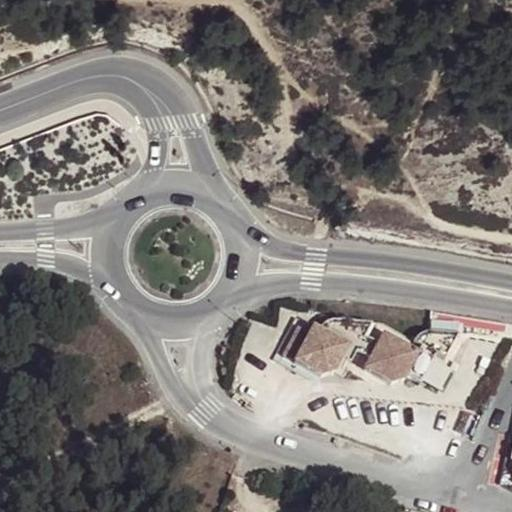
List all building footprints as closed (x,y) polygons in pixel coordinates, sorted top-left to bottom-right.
[(365,336),(372,323),(336,319),(335,319),(334,319),(333,319),(332,319),(331,319),(330,319),(329,320),(328,320),(327,320),(326,321),(325,321),(324,322),(323,323),(322,323),(322,324),(321,324),(321,325),(320,325),(320,326),(319,327),(319,328),(318,328),(318,329),(317,331),(312,328),(292,363),(319,378),(333,372),(341,358),(350,362),(365,336)] [(434,354),(444,360),(458,334),(431,330),(430,330),(429,330),(428,330),(426,330),(424,330),(422,331),(419,333),(418,333),(418,334),(417,334),(416,335),(416,336),(415,337),(414,337),(414,338),(412,341),(413,341),(412,342),(420,346),(434,354)] [(369,358),(363,369),(390,384),(403,380),(405,375),(419,382),(430,360),(416,352),(383,334),(378,343),(369,358)] [(356,351),(369,358),(378,343),(365,336),(356,351)] [(416,352),(430,360),(434,354),(420,346),(416,352)]
